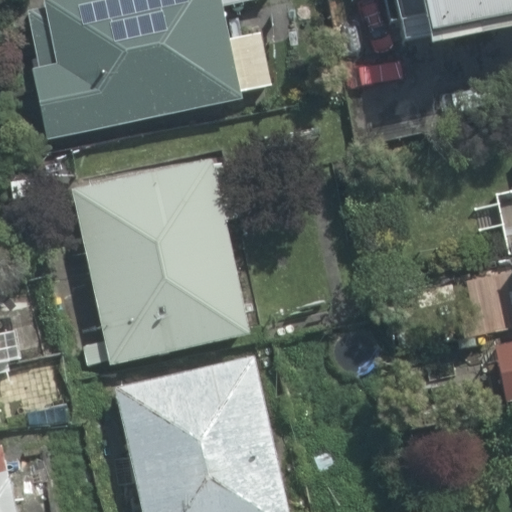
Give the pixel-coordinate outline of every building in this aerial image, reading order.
[(35,68),(50,139),(243,99),(239,83),(251,81),(245,52),(232,54),(223,7),(255,0),(47,0),(48,8),(31,12),(42,67),(35,68)] [(511,0),(424,0),(432,34),(511,17),(511,0)] [(87,346),(91,366),(112,361),(113,365),(251,334),(226,221),(243,218),(231,164),(215,168),(214,162),(76,192),(108,341),(87,346)] [(471,313),(475,334),(511,326),(511,310),(510,300),(485,305),(486,310),(471,313)] [(0,365),(23,360),(17,331),(0,334),(0,365)] [(511,402),(511,340),(488,346),(500,405),(511,402)] [(118,388),(145,511),(289,511),(255,358),(118,388)] [(0,511),(17,511),(3,445),(0,445),(0,511)]
